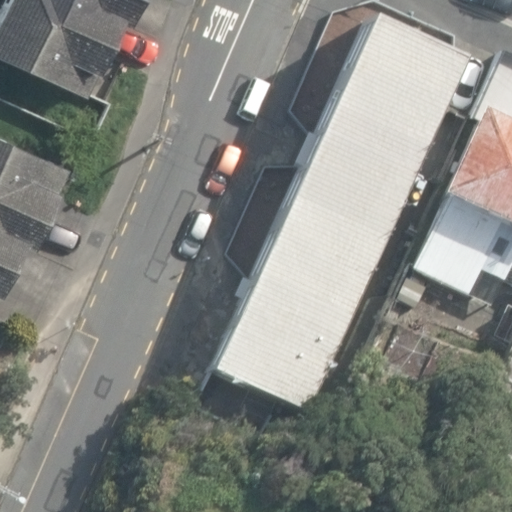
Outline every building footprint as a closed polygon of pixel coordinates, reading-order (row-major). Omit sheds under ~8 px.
[(126,0),(0,0),(0,57),(84,91),(126,0)] [(461,55),(350,6),(195,362),(299,412),(461,55)] [(511,116),(511,54),(491,46),(467,102),(511,120),(511,116)] [(511,125),(470,109),(404,257),(468,291),(511,262),(511,125)] [(0,286),(55,165),(0,140),(0,286)]
